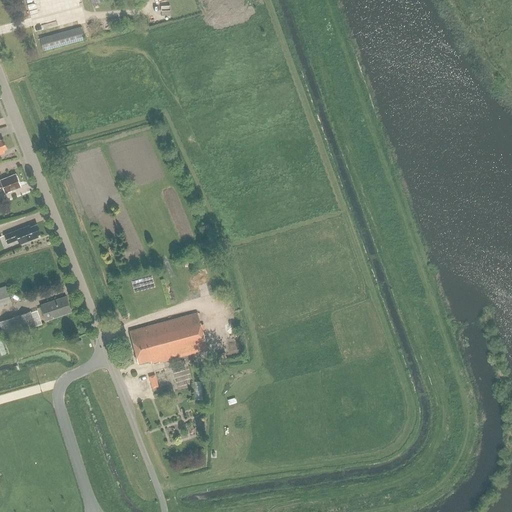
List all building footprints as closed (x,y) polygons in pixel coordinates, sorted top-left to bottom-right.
[(43,52),(84,40),(81,28),(40,39),(43,52)] [(15,175),(0,181),(0,194),(4,193),(6,194),(11,192),(11,191),(19,187),(17,184),(19,183),(15,175)] [(37,236),(40,234),(36,226),(30,229),(29,227),(5,237),(9,244),(17,240),(20,245),(38,237),(37,236)] [(0,306),(11,303),(5,286),(0,287),(0,306)] [(46,320),(70,312),(65,297),(41,305),(46,320)] [(35,326),(31,314),(31,312),(0,322),(0,325),(5,341),(37,330),(35,326)] [(187,356),(207,350),(202,330),(201,325),(197,313),(130,331),(138,363),(150,360),(151,363),(159,361),(160,363),(179,358),(187,356)] [(159,387),(155,375),(149,377),(152,389),(159,387)]
